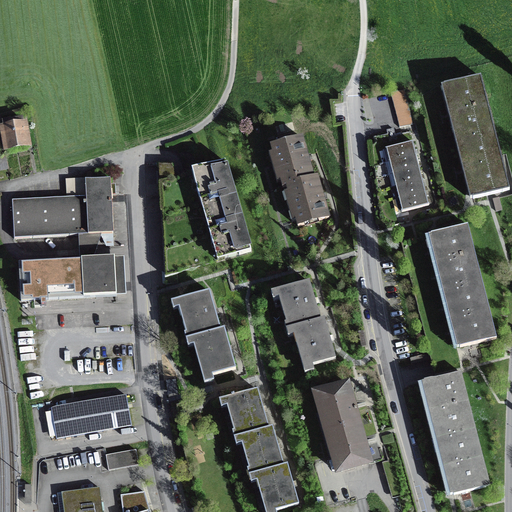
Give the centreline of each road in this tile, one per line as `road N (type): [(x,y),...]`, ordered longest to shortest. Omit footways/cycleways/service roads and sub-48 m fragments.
road 1 (residential): [(174,511),(155,435),(134,150),(0,186)]
road 2 (residential): [(352,94),(375,306),(427,511)]
road 3 (track): [(235,0),(233,67),(214,114),(191,132),(134,150)]
